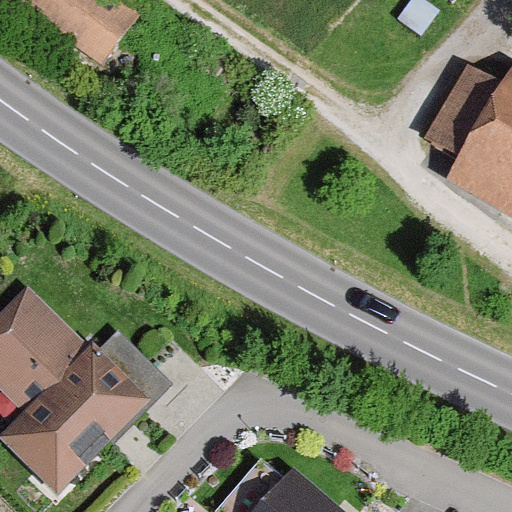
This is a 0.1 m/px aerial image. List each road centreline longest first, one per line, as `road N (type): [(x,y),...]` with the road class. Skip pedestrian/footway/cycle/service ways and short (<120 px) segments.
road 1 (secondary): [(0,100),(251,260),(511,394)]
road 2 (residential): [(134,511),(231,415),(254,408),(290,409),(511,511)]
road 3 (residential): [(511,248),(378,165),(159,0)]
